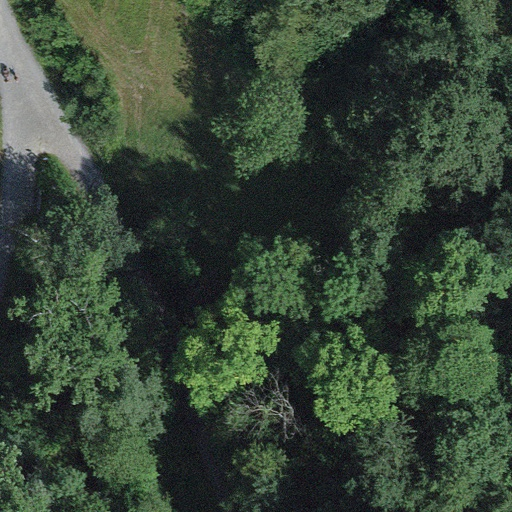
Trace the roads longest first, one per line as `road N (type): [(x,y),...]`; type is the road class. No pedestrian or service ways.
road 1 (track): [(0,9),(155,301),(236,511)]
road 2 (track): [(33,74),(0,275)]
